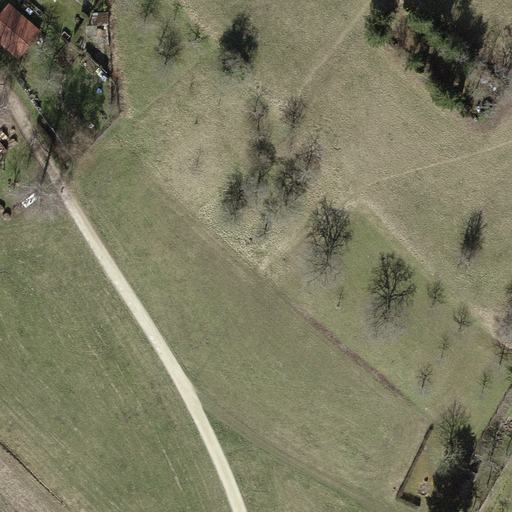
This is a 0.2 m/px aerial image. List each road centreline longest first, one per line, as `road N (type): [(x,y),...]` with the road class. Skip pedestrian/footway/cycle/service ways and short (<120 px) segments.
road 1 (track): [(0,94),(180,371),(245,511)]
road 2 (track): [(180,371),(429,511)]
